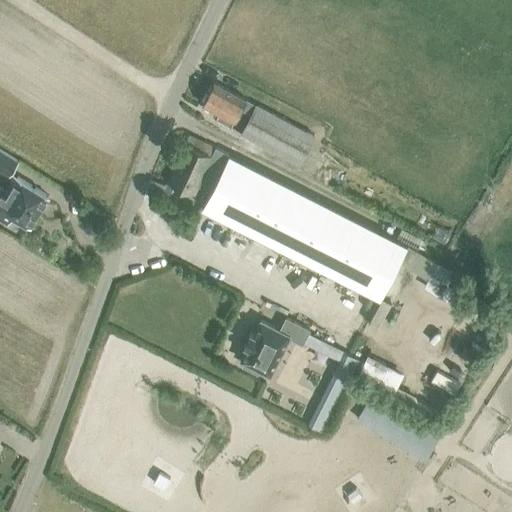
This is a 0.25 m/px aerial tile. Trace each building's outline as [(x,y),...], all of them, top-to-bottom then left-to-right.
[(216,118),(231,127),(240,109),(251,115),(241,132),(301,164),(316,135),(257,103),(256,104),(247,99),(215,83),(204,105),(219,113),(216,118)] [(186,141),(167,181),(195,195),(199,186),(204,177),(215,183),(230,153),(229,153),(189,135),(186,141)] [(0,169),(7,174),(16,160),(0,150),(0,169)] [(211,192),(203,208),(380,298),(408,242),(385,230),(230,153),(215,183),(211,192)] [(49,196),(17,177),(9,191),(0,185),(0,215),(8,221),(12,215),(31,226),(49,196)] [(156,180),(151,191),(160,194),(165,184),(156,180)] [(436,225),(431,235),(445,243),(450,232),(436,225)] [(288,335),(302,342),(308,328),(285,317),(279,329),(260,321),(253,335),(250,333),(244,345),(248,346),(241,360),(245,362),(243,366),(258,373),(260,369),(270,374),(288,335)] [(439,438),(370,395),(356,418),(424,461),(439,438)] [(321,432),(329,418),(317,412),(310,426),(321,432)]
